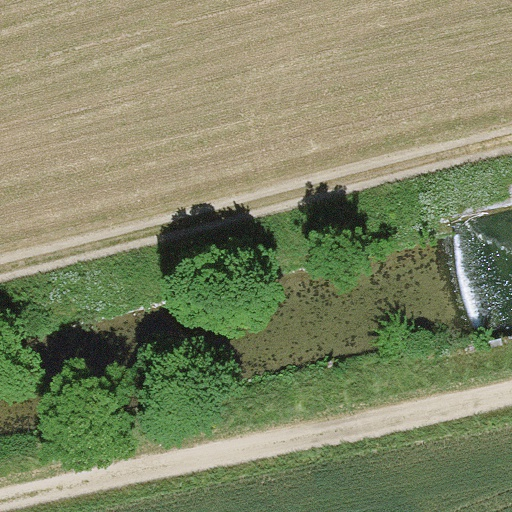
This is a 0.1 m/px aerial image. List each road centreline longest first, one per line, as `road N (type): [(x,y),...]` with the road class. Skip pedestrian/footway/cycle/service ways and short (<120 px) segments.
road 1 (track): [(511,145),(0,268)]
road 2 (track): [(511,394),(0,501)]
